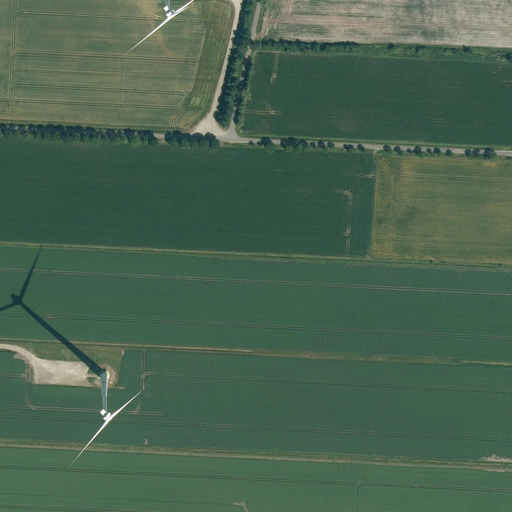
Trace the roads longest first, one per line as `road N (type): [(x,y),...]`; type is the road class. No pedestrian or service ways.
road 1 (unclassified): [(511,153),(228,139)]
road 2 (unclassified): [(228,139),(0,128)]
road 3 (unclassified): [(260,0),(228,139)]
